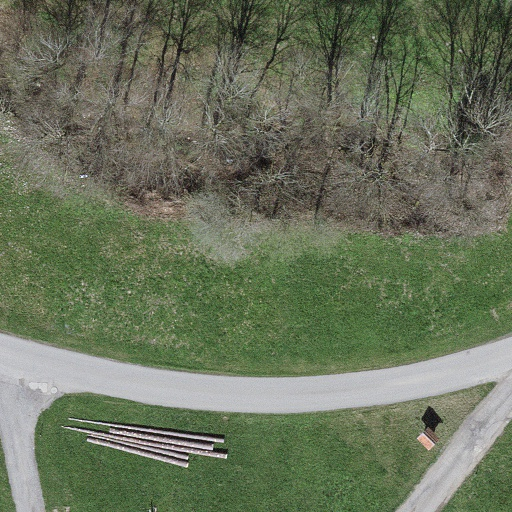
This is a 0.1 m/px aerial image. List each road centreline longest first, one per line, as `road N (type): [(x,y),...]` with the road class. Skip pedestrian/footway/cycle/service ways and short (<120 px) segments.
road 1 (unclassified): [(0,355),(210,391),(511,372)]
road 2 (unknown): [(30,363),(49,511)]
